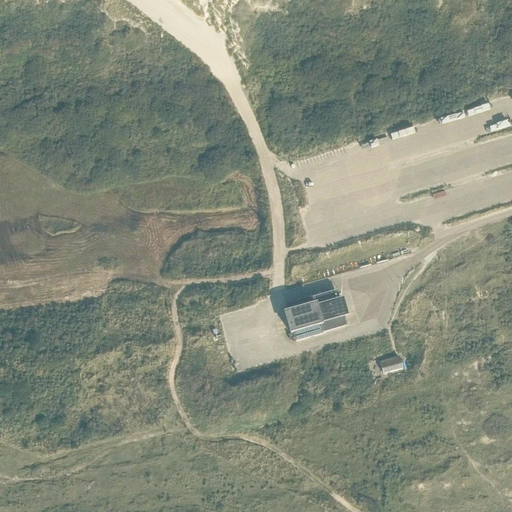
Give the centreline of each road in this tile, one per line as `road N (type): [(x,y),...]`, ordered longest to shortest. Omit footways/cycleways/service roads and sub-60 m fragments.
road 1 (unclassified): [(276,306),(256,317),(268,363),(356,334),(410,263),(452,234),(511,213)]
road 2 (track): [(279,271),(276,198),(253,124),(215,56),(153,0)]
